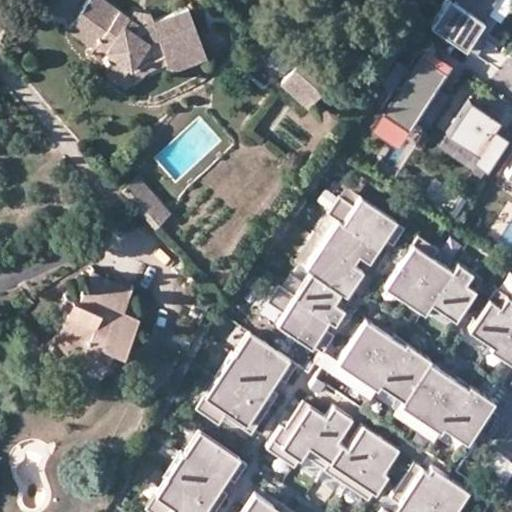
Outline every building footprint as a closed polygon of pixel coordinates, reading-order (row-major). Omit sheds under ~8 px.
[(28,0),(44,13),(55,0),(28,0)] [(96,38),(110,48),(97,66),(118,79),(130,61),(163,50),(168,61),(170,67),(207,53),(188,5),(154,17),(140,22),(129,15),(106,0),(86,0),(69,26),(93,44),(96,38)] [(496,0),(446,0),(430,24),(476,54),(486,40),(475,32),(496,0)] [(129,15),(140,22),(154,17),(151,10),(134,8),(129,15)] [(118,79),(126,85),(146,69),(168,61),(163,50),(130,61),(118,79)] [(440,65),(419,51),(381,108),(407,126),(415,115),(429,125),(449,94),(435,84),(441,75),(436,71),(440,65)] [(296,61),(280,81),(307,104),(323,85),(296,61)] [(445,69),(440,65),(436,71),(441,75),(445,69)] [(499,118),(468,98),(446,131),(475,151),(471,157),(485,167),(506,135),(493,127),(499,118)] [(475,151),(446,131),(437,144),(481,173),(485,167),(471,157),(475,151)] [(138,173),(121,188),(137,205),(154,191),(138,173)] [(394,236),(405,221),(359,190),(354,199),(340,189),(295,255),(309,265),(295,286),(279,276),(266,295),(282,305),(275,316),(322,345),(334,327),(323,320),(328,312),(334,316),(346,299),(336,293),(343,283),(348,286),(364,262),(354,255),(360,246),(370,253),(385,230),(394,236)] [(154,191),(137,205),(155,224),(171,208),(154,191)] [(452,317),(473,286),(463,279),(470,269),(455,259),(449,268),(431,255),(436,247),(416,233),(382,284),(421,310),(428,300),(452,317)] [(76,361),(87,337),(120,351),(136,313),(123,307),(112,302),(108,312),(93,306),(105,277),(91,270),(78,300),(73,310),(66,308),(59,325),(69,330),(59,354),(76,361)] [(93,306),(108,312),(112,302),(123,307),(130,288),(105,277),(93,306)] [(346,299),(354,287),(349,284),(348,286),(343,283),(336,293),(346,299)] [(511,295),(494,284),(466,326),(490,341),(488,344),(511,359),(511,295)] [(78,300),(61,293),(58,304),(66,308),(73,310),(78,300)] [(363,316),(334,358),(374,385),(377,381),(400,397),(398,401),(436,427),(439,423),(464,440),(492,399),(469,383),(467,386),(439,367),(441,365),(393,332),(391,335),(363,316)] [(69,330),(59,325),(50,349),(59,354),(69,330)] [(285,381),(297,363),(247,330),(196,404),(219,421),(225,413),(251,431),(278,391),(264,382),(271,371),(285,381)] [(87,337),(76,361),(101,372),(108,355),(124,362),(127,353),(120,351),(87,337)] [(348,382),(354,372),(334,358),(327,368),(348,382)] [(284,428),(280,425),(265,447),(292,465),(301,452),(366,499),(385,472),(381,470),(396,448),(361,424),(346,446),(336,439),(351,417),(333,405),(325,416),(303,401),(284,428)] [(231,484),(245,465),(195,428),(177,455),(174,453),(154,485),(155,486),(142,507),(149,511),(210,511),(224,494),(214,487),(220,476),(231,484)] [(503,482),(511,468),(511,458),(494,448),(481,469),(503,482)] [(451,511),(466,492),(429,466),(425,471),(412,462),(386,498),(394,503),(387,511),(383,511),(379,509),(376,511),(451,511)] [(249,491),(235,511),(280,511),(279,511),(269,511),(273,507),(249,491)]
